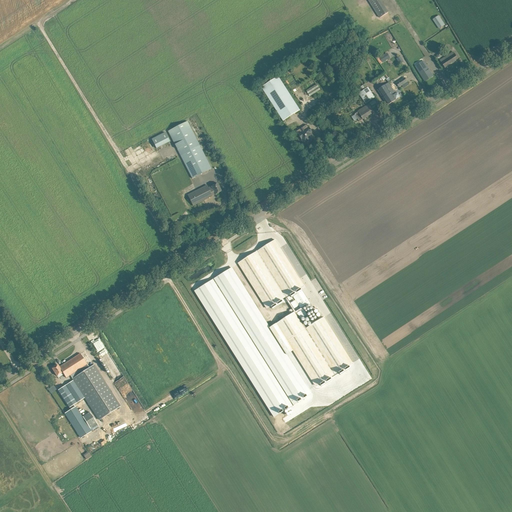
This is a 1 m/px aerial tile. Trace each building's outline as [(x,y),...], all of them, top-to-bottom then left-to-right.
[(368,0),(380,18),(388,12),(380,0),(368,0)] [(445,25),(439,15),(433,19),(439,29),(445,25)] [(338,41),(341,47),(349,42),(346,37),(338,41)] [(458,60),(453,52),(440,60),(445,68),(458,60)] [(388,53),(377,58),(380,63),(391,58),(388,53)] [(415,67),(425,81),(431,77),(432,78),(433,77),(433,76),(424,61),(415,67)] [(389,72),(384,76),(388,82),(389,81),(390,82),(394,79),(389,72)] [(279,76),(261,87),(283,121),(291,116),(300,110),(289,92),(279,76)] [(407,82),(404,77),(396,83),(399,87),(407,82)] [(317,83),(306,90),(310,96),(321,89),(317,83)] [(388,83),(377,90),(387,105),(395,100),(395,99),(396,99),(400,96),(397,92),(393,95),(393,96),(392,94),(395,92),(391,87),(388,83)] [(375,97),(365,84),(356,89),(359,93),(366,104),(375,97)] [(380,104),(376,98),(370,103),(374,109),(380,104)] [(371,114),(368,110),(366,106),(358,111),(358,112),(354,114),(359,122),(371,114)] [(187,121),(168,131),(192,178),(211,168),(187,121)] [(130,133),(141,140),(148,129),(137,122),(130,133)] [(306,125),(296,132),(297,132),(298,131),(299,133),(298,134),(302,140),(306,137),(309,141),(315,138),(312,133),(313,133),(309,127),(308,128),(306,125)] [(165,132),(151,139),(156,148),(169,142),(165,132)] [(221,191),(217,183),(208,188),(207,185),(187,195),(193,206),(212,196),(212,195),(215,194),(215,195),(221,191)] [(273,239),(238,262),(266,305),(283,295),(302,324),(285,335),(313,379),(348,357),(320,312),(303,323),(295,309),(310,300),(302,287),(292,294),(299,304),(293,307),(285,294),(302,283),(273,239)] [(240,247),(244,254),(251,250),(247,242),(240,247)] [(311,394),(230,268),(195,290),(274,417),(311,394)] [(80,354),(59,367),(62,372),(66,378),(70,375),(72,378),(72,379),(98,420),(120,406),(93,365),(89,367),(83,358),(80,354)] [(62,372),(59,367),(58,365),(52,369),(57,376),(62,372)] [(72,381),(58,390),(69,407),(83,398),(75,386),(76,385),(73,381),(72,381)] [(189,384),(162,397),(165,403),(193,389),(190,384),(189,385),(189,384)] [(75,407),(65,413),(81,438),(91,432),(89,428),(91,427),(92,429),(98,425),(89,412),(81,417),(75,407)] [(63,416),(58,419),(62,424),(66,421),(63,416)]
